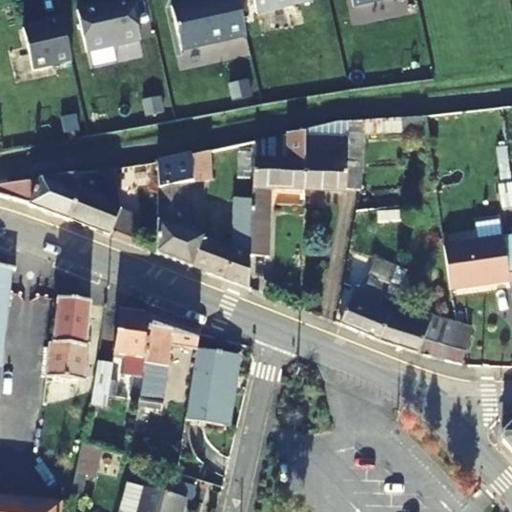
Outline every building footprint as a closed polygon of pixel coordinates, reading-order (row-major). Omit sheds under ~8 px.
[(139,42),(130,0),(128,0),(113,3),(113,5),(102,7),(101,6),(76,11),(85,53),(139,42)] [(246,37),(237,0),(206,0),(203,1),(204,2),(193,4),(191,3),(171,8),(180,52),(246,37)] [(253,0),(257,13),(313,0),(253,0)] [(31,72),(70,63),(61,17),(45,20),(46,24),(22,29),(31,72)] [(402,143),(431,142),(429,122),(401,124),(402,138),(402,143)] [(357,139),(402,138),(401,124),(357,126),(357,139)] [(330,128),(329,147),(307,146),(305,195),(353,201),(354,173),(357,139),(357,126),(330,128)] [(288,142),(287,167),(252,164),(251,261),(271,262),(272,192),(305,195),(307,146),(307,140),(288,142)] [(191,159),(191,185),(211,181),(212,155),(191,159)] [(250,295),(251,263),(216,250),(199,243),(192,240),(193,221),(183,220),(182,187),(191,185),(191,159),(158,166),(158,259),(195,273),(211,279),(250,295)] [(76,180),(80,197),(70,225),(133,249),(141,221),(105,207),(103,190),(118,187),(117,173),(76,180)] [(353,201),(359,201),(360,201),(363,174),(354,173),(353,201)] [(70,225),(80,197),(46,184),(0,188),(0,199),(24,206),(70,225)] [(511,216),(511,195),(511,192),(502,193),(504,218),(511,216)] [(511,246),(449,255),(456,298),(511,289),(511,246)] [(8,271),(0,268),(0,295),(6,296),(8,271)] [(0,374),(5,375),(13,297),(15,272),(8,271),(6,296),(0,295),(0,374)] [(395,310),(401,295),(369,281),(364,296),(356,294),(341,330),(382,345),(395,310)] [(47,381),(85,385),(89,351),(86,350),(90,308),(58,305),(53,346),(51,347),(47,381)] [(457,330),(395,310),(382,345),(447,365),(457,330)] [(143,391),(153,323),(120,318),(114,360),(119,361),(117,368),(132,371),(130,388),(143,391)] [(199,355),(201,338),(153,323),(143,391),(131,461),(142,465),(144,456),(141,455),(143,438),(147,438),(150,414),(162,415),(172,352),(198,356),(199,355)] [(464,370),(473,335),(461,331),(457,330),(447,365),(464,370)] [(198,356),(187,426),(225,432),(232,384),(237,384),(240,361),(223,358),(223,356),(218,355),(217,357),(199,355),(198,356)] [(107,398),(111,368),(98,365),(93,396),(107,398)] [(237,384),(232,384),(225,432),(230,433),(237,384)] [(511,427),(503,435),(503,445),(511,454),(511,427)] [(93,477),(103,451),(84,444),(75,470),(93,477)] [(183,511),(187,502),(128,485),(124,503),(142,507),(140,511),(183,511)] [(0,511),(60,511),(60,509),(0,503),(0,511)] [(140,511),(142,507),(124,503),(121,511),(140,511)]
